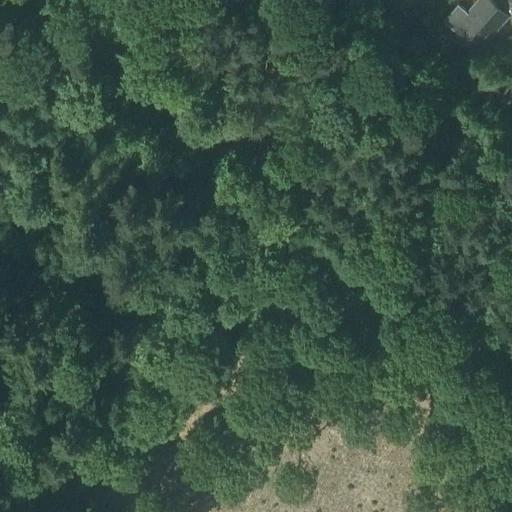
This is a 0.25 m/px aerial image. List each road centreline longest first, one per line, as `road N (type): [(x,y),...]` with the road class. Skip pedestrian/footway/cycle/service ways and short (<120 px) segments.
road 1 (track): [(511,344),(41,0)]
road 2 (track): [(59,511),(295,186)]
